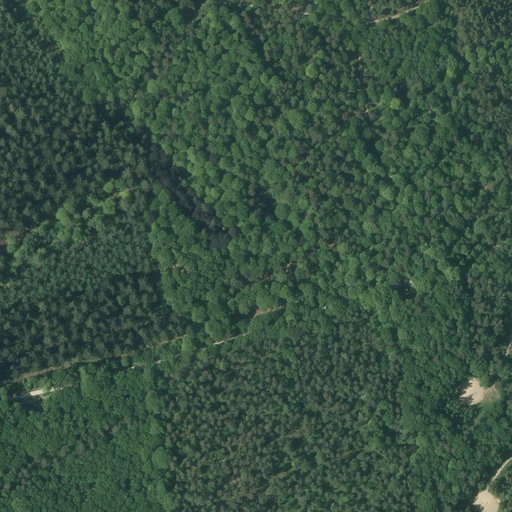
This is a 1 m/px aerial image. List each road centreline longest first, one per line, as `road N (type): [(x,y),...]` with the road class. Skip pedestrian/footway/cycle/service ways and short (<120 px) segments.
road 1 (track): [(0,401),(181,355),(391,287)]
road 2 (track): [(396,230),(367,239),(331,224),(317,208),(307,145),(284,134),(227,131),(166,55)]
road 3 (track): [(391,287),(425,511)]
road 4 (track): [(396,230),(361,101),(363,25)]
road 5 (track): [(363,25),(213,0)]
road 6 (track): [(152,363),(173,511)]
road 7 (track): [(23,0),(106,98)]
road 8 (track): [(511,191),(396,230)]
